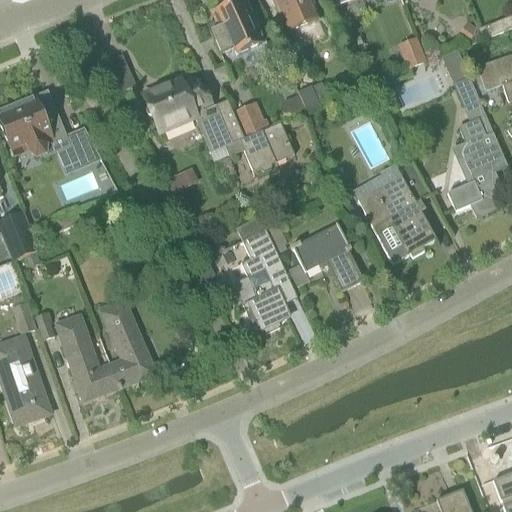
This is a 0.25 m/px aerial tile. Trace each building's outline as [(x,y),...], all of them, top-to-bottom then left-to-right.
[(264,47),(243,0),(229,0),(224,2),(227,9),(212,16),(219,32),(211,36),(220,57),(235,51),(238,58),(264,47)] [(309,0),(271,0),(288,36),(319,22),(309,0)] [(330,0),(334,9),(356,0),(330,0)] [(511,18),(479,32),(483,43),(511,30),(511,18)] [(457,39),(468,46),(469,49),(483,43),(479,32),(478,32),(467,25),(457,39)] [(426,65),(417,40),(398,48),(408,72),(426,65)] [(469,80),(458,53),(442,60),(453,86),(469,80)] [(511,129),(508,133),(511,140),(511,57),(476,70),(485,95),(502,89),(508,107),(511,105),(511,129)] [(469,80),(453,86),(464,111),(479,104),(469,80)] [(154,120),(160,134),(194,120),(203,142),(226,133),(217,113),(218,113),(216,109),(194,118),(192,113),(209,106),(204,94),(199,96),(194,85),(182,90),(180,84),(144,99),(148,108),(146,114),(148,118),(154,120)] [(320,110),(311,89),(298,95),(307,116),(320,110)] [(0,114),(0,128),(14,161),(28,155),(29,157),(37,163),(70,150),(47,95),(0,114)] [(350,119),(341,101),(323,109),(333,128),(350,119)] [(271,173),(271,167),(294,157),(281,128),(271,132),(271,131),(244,142),(233,115),(232,116),(227,104),(226,104),(228,108),(218,113),(217,113),(226,133),(203,142),(210,156),(224,150),(228,159),(243,153),(252,175),(260,172),(264,175),(271,173)] [(257,104),(233,115),(244,142),(271,131),(267,121),(264,122),(257,104)] [(495,175),(507,170),(485,118),(457,130),(465,148),(459,150),(466,165),(461,167),(469,186),(447,196),(455,215),(473,207),(480,219),(499,209),(490,185),(496,183),(493,176),(495,175)] [(392,268),(436,243),(416,206),(429,199),(411,165),(396,173),(394,169),(379,177),(381,180),(352,195),(392,268)] [(310,186),(314,173),(302,170),(298,183),(310,186)] [(188,190),(181,176),(165,183),(172,197),(188,190)] [(76,215),(54,224),(59,235),(81,226),(76,215)] [(0,225),(0,257),(9,254),(13,263),(38,253),(23,216),(0,225)] [(273,228),(268,216),(236,232),(242,244),(265,232),(273,228)] [(305,274),(319,267),(320,272),(321,271),(320,267),(326,264),(341,294),(362,284),(348,255),(350,254),(337,227),(335,228),(336,230),(300,248),(300,247),(292,250),(305,276),(306,276),(305,274)] [(266,235),(277,256),(287,252),(285,247),(286,246),(278,228),(277,228),(266,233),(266,235)] [(252,261),(226,273),(226,274),(227,273),(234,288),(233,288),(234,289),(245,312),(244,312),(245,314),(251,311),(259,328),(261,333),(263,332),(265,336),(280,330),(278,325),(288,320),(283,308),(297,301),(277,256),(266,235),(245,245),(252,261)] [(41,266),(37,256),(25,260),(29,270),(41,266)] [(214,278),(205,262),(199,265),(194,268),(201,281),(203,284),(208,281),(214,278)] [(155,377),(123,303),(100,313),(122,364),(110,369),(119,393),(121,392),(119,386),(152,374),(153,378),(155,377)] [(22,337),(35,332),(27,306),(13,310),(22,337)] [(98,374),(84,339),(89,337),(82,316),(54,326),(83,405),(117,392),(118,393),(119,393),(110,369),(98,374)] [(36,320),(44,344),(54,340),(46,317),(36,320)] [(50,417),(22,338),(0,346),(0,385),(16,429),(50,417)] [(511,511),(511,480),(510,481),(502,484),(499,486),(496,487),(495,487),(492,488),(491,484),(489,485),(497,505),(498,505),(500,511),(499,511),(511,511)] [(470,511),(462,492),(436,503),(439,511),(470,511)]
